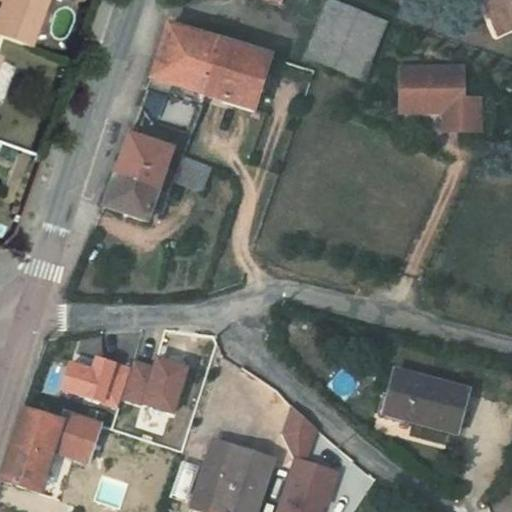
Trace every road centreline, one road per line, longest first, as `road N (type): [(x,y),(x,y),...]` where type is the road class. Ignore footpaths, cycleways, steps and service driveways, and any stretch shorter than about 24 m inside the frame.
road 1 (secondary): [(131,0),(28,320)]
road 2 (unclassified): [(213,309),(278,291),(511,347)]
road 3 (residential): [(213,309),(436,511)]
road 4 (unclassified): [(28,320),(213,309)]
